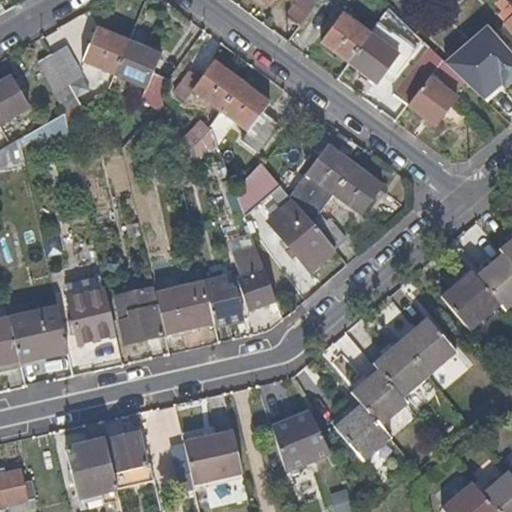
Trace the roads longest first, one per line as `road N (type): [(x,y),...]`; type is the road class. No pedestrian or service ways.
road 1 (residential): [(0,417),(283,354),(466,198)]
road 2 (residential): [(466,198),(201,0)]
